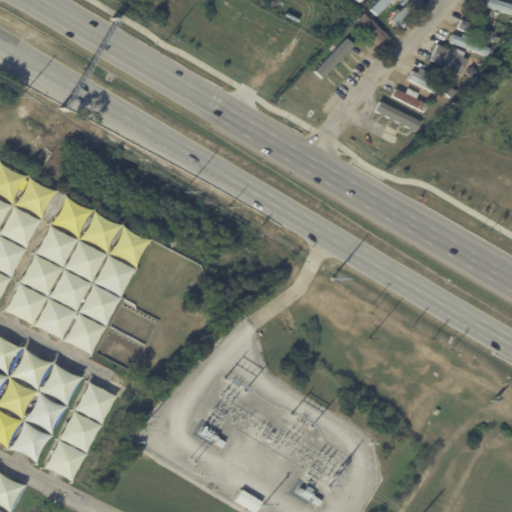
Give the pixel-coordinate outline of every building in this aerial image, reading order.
[(391,0),(376,15),(369,8),(377,0),(391,0)] [(416,0),(420,4),(411,12),(405,6),(412,0),(416,0)] [(511,14),(479,5),(480,0),(500,0),(500,1),(511,4),(511,14)] [(376,34),(358,25),(362,18),(389,31),(385,39),(382,37),(380,40),(376,38),(377,35),(376,34)] [(468,23),(492,33),(488,42),(457,28),(461,20),(468,23)] [(347,32),(377,59),(371,66),(367,62),(364,66),(358,61),(354,58),(357,54),(340,40),(347,32)] [(450,42),(453,35),(490,48),(487,55),(450,42)] [(335,44),(339,48),(334,53),(330,49),(335,44)] [(457,50),(466,54),(464,58),(469,61),(461,77),(429,61),(437,44),(455,54),(457,50)] [(421,69),(429,74),(426,79),(443,87),(439,96),(408,80),(413,72),(417,74),(420,69),(421,69)] [(457,95),(451,101),(445,94),(444,92),(449,88),(450,89),(451,88),(457,95)] [(392,97),(395,90),(404,94),(407,89),(417,94),(415,99),(428,106),(424,113),(417,109),(416,111),(413,110),(414,108),(392,97)] [(398,132),(394,143),(382,138),(385,131),(379,129),(381,125),(376,123),(381,108),(389,111),(390,106),(400,110),(398,115),(416,122),(410,137),(398,132)] [(0,163),(52,189),(0,290),(0,163)] [(2,310),(61,196),(144,238),(86,353),(73,346),(44,331),(16,317),(2,310)] [(79,379),(35,462),(18,453),(0,443),(0,338),(4,340),(32,355),(61,369),(79,379)] [(69,481),(55,474),(42,467),(85,381),(99,388),(113,395),(69,481)] [(23,485),(8,511),(0,511),(0,472),(6,476),(23,485)] [(259,506),(255,511),(253,511),(234,500),(241,490),(261,502),(259,506)]
